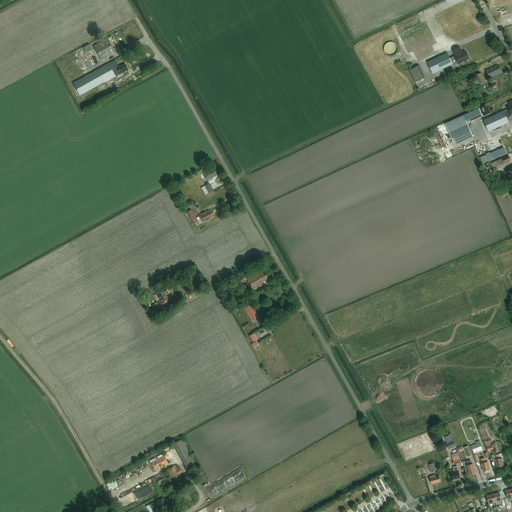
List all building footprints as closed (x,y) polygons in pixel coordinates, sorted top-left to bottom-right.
[(414,51),(419,61),(437,54),(433,45),(437,43),(428,23),(401,34),(409,53),(414,51)] [(107,39),(94,47),(102,61),(115,53),(107,39)] [(391,43),(389,43),(387,43),(386,44),(385,46),(384,47),(384,48),(384,50),(384,51),(384,53),(385,54),(386,55),(387,56),(388,56),(390,57),(391,57),(392,56),(393,56),(394,56),(395,55),(397,53),(397,52),(398,51),(398,49),(398,48),(397,47),(396,45),(396,44),(394,43),(393,43),(392,43),(391,43)] [(91,44),(84,47),(87,52),(93,48),(91,44)] [(462,53),(460,48),(453,51),(456,56),(455,57),(458,64),(469,59),(468,56),(468,55),(467,53),(466,53),(466,52),(462,53)] [(453,65),(447,54),(428,63),(433,74),(453,65)] [(115,60),(73,83),(79,95),(115,76),(115,77),(128,70),(125,64),(118,67),(115,60)] [(417,82),(427,78),(421,65),(411,70),(417,82)] [(497,75),(502,73),(499,67),(498,67),(497,65),(485,71),(489,79),(497,75)] [(484,83),(485,82),(481,73),(475,76),(479,85),(480,85),(481,86),(485,84),(484,83)] [(479,109),(463,116),(467,123),(482,116),(479,109)] [(503,112),(483,121),(489,132),(508,123),(503,112)] [(448,132),(467,123),(463,116),(445,124),(448,132)] [(467,123),(448,132),(454,145),(473,137),(467,123)] [(509,156),(501,159),(502,161),(503,162),(503,163),(504,164),(509,162),(511,161),(509,156)] [(214,182),(212,179),(217,176),(215,174),(217,173),(213,168),(209,170),(203,173),(207,181),(209,184),(214,182)] [(205,196),(213,191),(209,184),(205,186),(201,188),(205,196)] [(198,221),(191,210),(187,213),(193,224),(198,221)] [(209,210),(198,216),(203,223),(214,217),(211,211),(210,212),(209,210)] [(268,280),(264,274),(262,275),(260,272),(246,279),(253,291),(261,286),(261,285),(264,284),(263,282),(268,280)] [(246,274),(227,285),(228,287),(232,285),(234,287),(243,282),(241,279),(247,276),(246,274)] [(160,301),(157,302),(161,309),(174,302),(173,301),(174,300),(172,294),(167,297),(164,291),(157,294),(160,301)] [(258,318),(251,305),(244,309),(251,322),(258,318)] [(183,439),(174,443),(187,467),(196,463),(183,439)] [(454,442),(446,445),(448,450),(456,446),(454,442)] [(168,445),(160,449),(162,454),(170,450),(168,445)] [(454,465),(461,462),(458,456),(457,453),(451,455),(454,465)] [(493,461),(495,460),(497,468),(504,466),(501,458),(500,459),(498,454),(494,456),(494,455),(491,455),(493,461)] [(164,456),(151,463),(155,472),(168,464),(164,456)] [(481,464),(483,472),(490,470),(487,462),(486,463),(484,458),(480,459),(481,464)] [(466,462),(470,475),(475,474),(473,464),(472,464),(470,460),(466,462)] [(436,470),(434,461),(430,463),(430,464),(428,465),(430,472),(436,470)] [(177,470),(175,466),(167,470),(175,485),(177,484),(178,485),(182,483),(181,482),(182,481),(180,477),(181,476),(179,474),(182,473),(179,469),(177,470)] [(450,472),(451,475),(452,480),(460,478),(457,466),(453,467),(454,471),(450,472)] [(435,475),(429,477),(432,484),(440,482),(439,476),(436,477),(435,475)] [(499,493),(493,495),(495,502),(501,501),(499,493)] [(493,495),(486,496),(488,504),(495,502),(493,495)]
